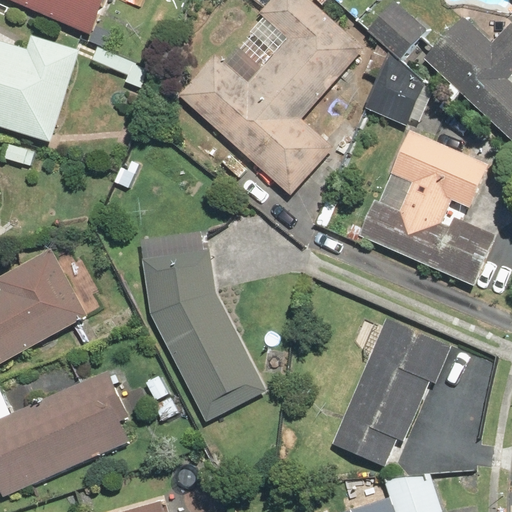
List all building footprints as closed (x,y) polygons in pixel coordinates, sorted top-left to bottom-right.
[(2,0),(95,42),(114,0),(2,0)] [(310,0),(276,0),(266,14),(271,18),(230,65),(218,55),(182,98),(301,199),(340,152),(307,124),(370,50),(310,0)] [(335,0),(318,0),(327,8),(335,0)] [(398,5),(374,31),(406,62),(431,35),(398,5)] [(469,21),(431,62),(511,136),(511,27),(496,45),(469,21)] [(17,40),(0,34),(0,132),(31,142),(29,150),(57,159),(90,54),(34,37),(29,51),(15,47),(17,40)] [(442,81),(392,61),(372,111),(422,131),(442,81)] [(158,75),(141,65),(129,85),(146,95),(158,75)] [(496,167),(413,130),(366,237),(478,286),(499,238),(470,226),(496,167)] [(148,243),(157,318),(210,424),(272,393),(222,297),(214,232),(148,243)] [(0,372),(113,314),(77,243),(2,281),(9,294),(0,298),(0,372)] [(408,442),(432,382),(442,386),(459,345),(390,316),(338,444),(392,466),(402,440),(408,442)] [(141,417),(122,367),(17,415),(4,388),(0,389),(0,481),(6,497),(132,449),(123,424),(141,417)] [(178,397),(159,408),(172,429),(191,418),(178,397)] [(394,498),(352,511),(447,511),(449,511),(434,468),(389,484),(394,498)]
